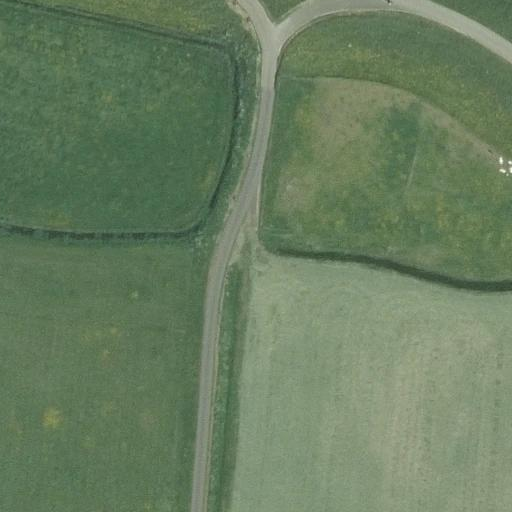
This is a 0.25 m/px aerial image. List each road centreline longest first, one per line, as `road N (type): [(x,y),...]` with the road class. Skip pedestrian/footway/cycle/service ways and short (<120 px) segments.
road 1 (unclassified): [(196,511),(216,273),(256,164),(271,49)]
road 2 (unclassified): [(399,0),(511,55)]
